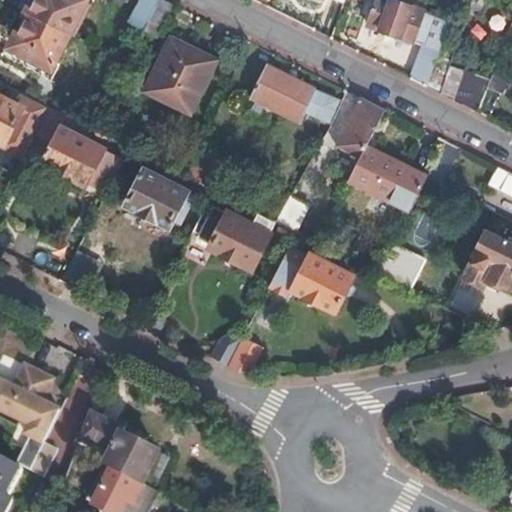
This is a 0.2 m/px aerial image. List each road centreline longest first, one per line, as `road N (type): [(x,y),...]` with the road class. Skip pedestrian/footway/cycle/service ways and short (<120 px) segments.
road 1 (residential): [(0,283),(266,419),(297,444)]
road 2 (residential): [(208,0),(511,151)]
road 3 (residential): [(511,359),(361,394),(336,427)]
